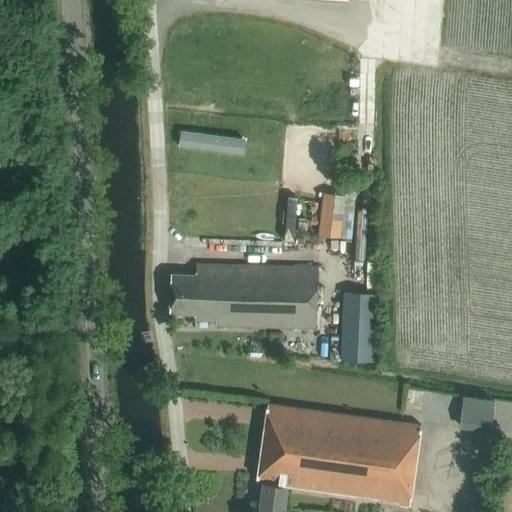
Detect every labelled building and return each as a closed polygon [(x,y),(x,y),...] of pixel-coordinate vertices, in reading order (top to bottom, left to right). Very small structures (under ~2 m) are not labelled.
[(322,191),(317,233),(342,236),(347,194),(322,191)] [(316,329),(317,268),(195,265),(195,275),(171,275),(170,314),(195,314),(195,321),(216,321),(216,327),(316,329)] [(338,365),(338,325),(326,325),(325,365),(338,365)] [(499,426),(500,395),(467,395),(466,426),(499,426)] [(258,511),(248,511),(247,511),(283,511),(283,510),(281,510),(284,485),(408,500),(418,420),(266,401),(256,480),(261,481),(258,511)]
